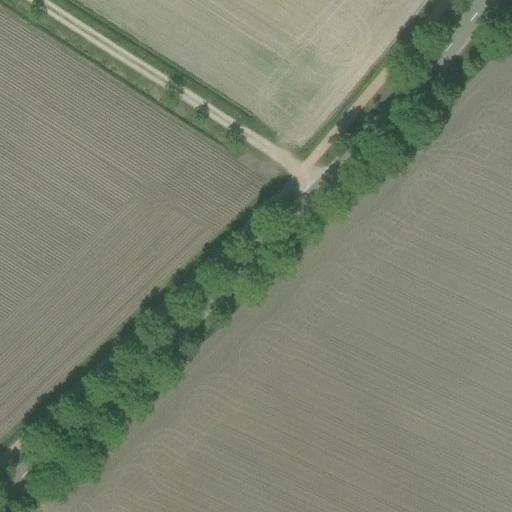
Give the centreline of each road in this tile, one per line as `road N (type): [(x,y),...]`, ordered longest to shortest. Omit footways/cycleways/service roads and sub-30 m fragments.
road 1 (tertiary): [(0,500),(337,177),(487,0)]
road 2 (track): [(26,0),(300,174)]
